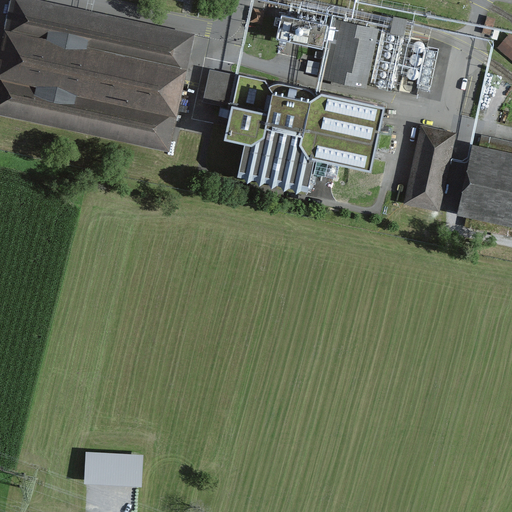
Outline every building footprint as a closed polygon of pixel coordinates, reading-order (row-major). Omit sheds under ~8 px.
[(197,34),(35,0),(10,0),(0,48),(0,116),(172,152),(197,34)] [(265,10),(252,8),(250,23),(262,25),(265,10)] [(333,28),(327,26),(328,23),(282,13),(281,19),(275,18),(274,26),(279,27),(277,37),(322,47),(324,40),(331,41),(333,28)] [(407,19),(393,16),(392,22),(390,34),(404,36),(406,26),(407,19)] [(495,19),(486,16),(482,33),(491,35),(495,19)] [(379,29),(335,20),(333,28),(331,41),(322,80),(366,89),(379,29)] [(511,35),(509,33),(497,49),(511,61),(511,35)] [(424,50),(424,47),(424,45),(422,43),(420,42),(418,41),(416,42),(414,43),(413,45),(412,48),(413,50),(414,52),(416,53),(418,53),(421,53),(423,52),(424,50)] [(421,62),(422,60),(421,58),(420,56),(418,55),(415,54),(413,55),(411,56),(410,58),(410,60),(410,63),(411,65),(414,66),(416,66),(418,66),(420,64),(421,62)] [(419,76),(419,74),(419,72),(417,70),(415,68),(413,68),(411,69),(409,70),(407,72),(407,74),(407,77),(409,79),(411,80),(413,80),(416,80),(417,78),(419,76)] [(269,88),(265,82),(210,70),(203,102),(232,109),(225,140),(244,145),(237,178),(308,193),(315,160),(370,172),(384,108),(322,94),(316,98),(314,96),(311,93),(307,91),(304,90),(283,86),(279,85),(275,86),(272,87),(269,88)] [(456,133),(420,125),(403,203),(440,211),(456,133)] [(457,216),(466,218),(464,227),(511,237),(511,141),(481,135),(478,146),(472,144),(457,216)] [(143,454),(85,452),(84,484),(142,487),(143,454)]
